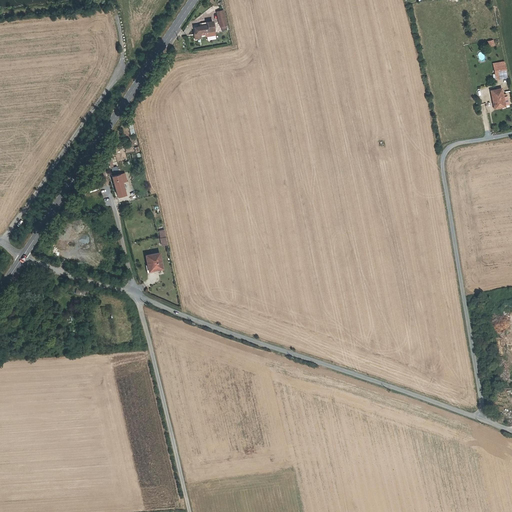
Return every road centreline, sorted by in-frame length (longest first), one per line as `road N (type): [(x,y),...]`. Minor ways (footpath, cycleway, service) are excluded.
road 1 (unclassified): [(484,419),(137,296)]
road 2 (unclassified): [(484,419),(442,156),(451,145),(511,133)]
road 3 (secondary): [(194,0),(22,256)]
road 4 (track): [(2,241),(123,60),(116,14)]
road 5 (track): [(137,296),(189,511)]
road 6 (residential): [(102,169),(137,296)]
road 7 (unclassified): [(137,296),(22,256)]
